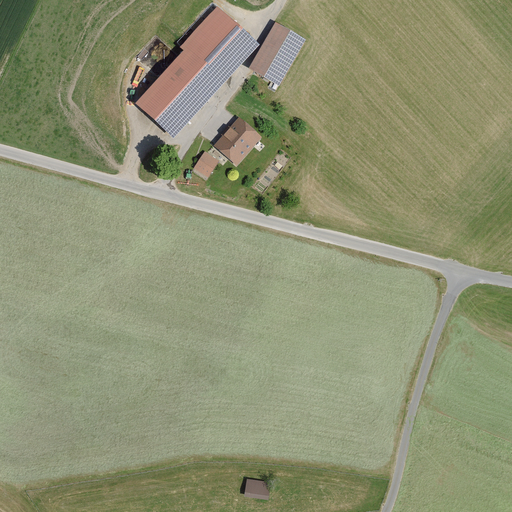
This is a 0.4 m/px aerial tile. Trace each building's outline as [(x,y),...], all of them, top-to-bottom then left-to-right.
[(280,27),(255,71),(279,84),(303,41),(280,27)] [(191,52),(141,108),(172,135),(221,79),(191,52)] [(234,67),(222,57),(214,67),(225,77),(234,67)] [(260,138),(238,120),(216,146),(238,164),(260,138)] [(197,169),(208,176),(218,162),(207,154),(197,169)] [(248,480),(245,495),(268,498),(270,484),(248,480)]
